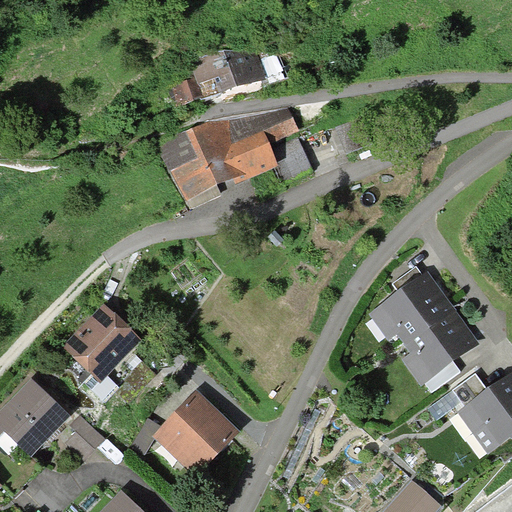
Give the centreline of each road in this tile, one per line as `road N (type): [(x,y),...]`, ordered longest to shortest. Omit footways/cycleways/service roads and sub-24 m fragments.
road 1 (residential): [(238,511),(344,299),(417,217),(511,142)]
road 2 (track): [(0,156),(70,156),(193,117)]
road 3 (track): [(0,373),(121,251)]
road 4 (residential): [(165,511),(105,470),(83,472),(51,506)]
